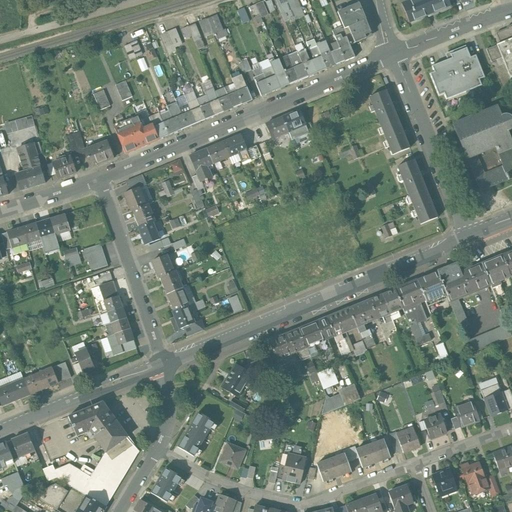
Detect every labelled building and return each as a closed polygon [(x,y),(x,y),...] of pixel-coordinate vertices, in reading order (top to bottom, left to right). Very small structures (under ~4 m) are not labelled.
[(306,16),(301,0),(279,0),(285,22),(306,16)] [(412,0),(401,5),(410,24),(417,21),(418,21),(418,20),(442,10),(442,11),(442,10),(449,7),(450,7),(447,0),(412,0)] [(263,2),(256,5),(261,18),(268,15),(263,2)] [(255,5),(249,8),(254,19),(257,26),(263,23),(260,17),(255,5)] [(359,5),(338,14),(344,30),(348,28),(365,21),(359,5)] [(244,8),(237,11),(242,24),(249,21),(244,8)] [(217,15),(206,20),(213,35),(223,30),(217,15)] [(365,21),(348,28),(355,44),(366,39),(364,36),(370,34),(365,21)] [(195,24),(188,27),(194,43),(202,40),(195,24)] [(511,25),(510,27),(510,28),(496,34),(500,44),(496,46),(497,46),(486,51),(491,63),(501,58),(510,79),(511,78),(511,25)] [(177,28),(168,32),(174,45),(174,47),(184,43),(177,28)] [(168,32),(161,35),(166,48),(174,45),(168,32)] [(354,58),(344,34),(339,36),(341,41),(336,43),(344,62),(354,58)] [(320,40),(314,42),(317,48),(322,46),(320,40)] [(314,41),(308,43),(311,50),(317,48),(314,42),(314,41)] [(137,42),(130,45),(136,58),(143,55),(137,42)] [(336,43),(331,45),(334,52),(330,54),(335,66),(344,62),(336,43)] [(130,45),(124,48),(129,61),(136,58),(130,45)] [(465,47),(450,53),(451,55),(450,55),(452,59),(432,67),(434,73),(430,75),(439,97),(444,95),(446,100),(482,86),(479,80),(484,78),(476,56),(470,58),(466,46),(465,47)] [(152,59),(158,56),(154,48),(148,51),(152,59)] [(297,52),(288,56),(298,82),(308,78),(302,65),(297,52)] [(330,54),(321,58),(326,70),(335,66),(330,54)] [(298,82),(288,56),(287,57),(288,60),(280,63),(279,60),(278,60),(289,86),(298,82)] [(321,58),(312,61),(317,74),(326,70),(321,58)] [(241,62),(245,71),(252,68),(249,59),(241,62)] [(278,60),(269,64),(271,68),(280,89),(289,86),(278,60)] [(312,61),(302,65),(308,78),(317,74),(312,61)] [(271,68),(262,71),(265,81),(271,93),(280,89),(271,68)] [(252,101),(241,76),(231,80),(237,93),(242,105),(252,101)] [(265,81),(256,85),(261,97),(271,93),(265,81)] [(125,82),(115,86),(122,102),(132,98),(125,82)] [(224,88),(215,92),(218,101),(224,113),(233,109),(228,97),(224,88)] [(103,91),(93,95),(100,111),(110,107),(103,91)] [(409,149),(385,92),(369,98),(393,156),(409,149)] [(237,93),(228,97),(233,109),(242,105),(237,93)] [(209,105),(206,96),(197,100),(205,121),(214,117),(209,105)] [(197,100),(187,104),(191,112),(196,125),(205,121),(197,100)] [(218,101),(209,105),(214,117),(224,113),(218,101)] [(511,118),(511,117),(508,116),(504,115),(501,116),(498,108),(485,113),(484,112),(481,113),(481,114),(469,119),(468,119),(465,120),(465,121),(452,126),(479,190),(477,191),(478,193),(511,179),(511,142),(508,132),(511,131),(511,129),(511,118)] [(169,111),(160,115),(168,136),(178,133),(172,120),(169,111)] [(299,111),(282,118),(288,133),(305,126),(299,111)] [(191,112),(182,116),(187,129),(196,125),(191,112)] [(136,117),(120,124),(121,126),(114,129),(125,155),(137,150),(136,149),(141,147),(141,148),(159,140),(149,118),(144,121),(141,113),(135,116),(136,117)] [(159,114),(149,118),(159,140),(168,136),(160,115),(159,114)] [(182,116),(172,120),(178,133),(187,129),(182,116)] [(32,117),(15,121),(18,132),(35,127),(32,117)] [(282,118),(265,125),(271,140),(288,133),(282,118)] [(11,122),(0,126),(3,136),(14,133),(11,122)] [(240,136),(223,143),(230,158),(238,154),(242,163),(250,160),(240,136)] [(40,142),(33,144),(36,154),(43,152),(40,142)] [(260,144),(263,155),(270,153),(267,142),(260,144)] [(107,143),(84,151),(90,168),(113,159),(107,143)] [(223,143),(207,150),(213,165),(230,158),(223,143)] [(33,144),(17,149),(24,171),(14,174),(19,191),(45,183),(36,154),(33,144)] [(358,145),(339,152),(342,158),(352,154),(355,160),(363,157),(358,145)] [(256,146),(249,149),(254,161),(261,158),(256,146)] [(207,150),(189,157),(196,172),(213,165),(207,150)] [(66,155),(57,158),(58,161),(52,163),(58,179),(76,173),(71,157),(66,158),(66,155)] [(437,218),(414,161),(397,167),(421,225),(437,218)] [(0,169),(0,168),(0,196),(8,194),(6,186),(8,185),(7,182),(5,183),(0,169)] [(142,176),(126,183),(129,192),(130,192),(139,189),(146,186),(142,176)] [(139,189),(130,192),(129,192),(123,195),(131,212),(133,211),(146,206),(139,189)] [(146,206),(133,211),(140,228),(153,223),(155,222),(148,205),(146,206)] [(65,215),(50,220),(55,235),(69,231),(65,215)] [(175,227),(185,224),(183,217),(173,220),(175,227)] [(50,220),(36,224),(41,240),(44,251),(58,247),(55,235),(50,220)] [(396,221),(377,228),(379,234),(385,232),(386,238),(400,233),(396,221)] [(153,223),(140,228),(138,229),(145,246),(160,240),(153,223)] [(36,224),(22,229),(27,244),(41,240),(36,224)] [(22,229),(7,233),(12,249),(27,244),(22,229)] [(12,249),(7,233),(1,235),(4,243),(6,251),(12,249)] [(166,239),(148,247),(151,253),(168,246),(166,239)] [(176,248),(187,246),(186,240),(175,241),(176,248)] [(100,245),(86,250),(93,270),(107,266),(100,245)] [(77,252),(64,256),(65,259),(66,259),(68,265),(79,262),(77,256),(78,255),(77,252)] [(511,252),(502,256),(510,275),(511,273),(511,252)] [(167,256),(152,262),(159,279),(161,279),(160,278),(173,273),(167,256)] [(502,256),(482,264),(491,286),(496,298),(503,295),(498,282),(511,276),(510,275),(502,256)] [(482,264),(460,274),(456,265),(438,272),(448,298),(460,328),(468,325),(458,299),(491,286),(482,264)] [(30,267),(17,271),(18,274),(22,273),(24,280),(25,280),(25,278),(33,276),(30,267)] [(173,273),(160,278),(161,279),(167,295),(182,289),(175,272),(173,273)] [(438,272),(417,281),(418,281),(426,301),(428,307),(448,298),(438,272)] [(54,279),(42,281),(43,287),(55,285),(54,279)] [(418,281),(395,290),(403,309),(418,346),(431,341),(429,335),(422,338),(416,324),(427,320),(420,304),(426,301),(418,281)] [(113,282),(99,287),(104,302),(118,297),(113,282)] [(182,289),(167,295),(174,312),(187,307),(188,307),(189,306),(182,289)] [(395,290),(382,295),(390,314),(393,321),(401,317),(399,311),(403,309),(395,290)] [(231,298),(237,313),(245,310),(239,294),(231,298)] [(382,295),(369,301),(377,320),(390,314),(382,295)] [(118,297),(104,302),(108,313),(122,308),(118,297)] [(187,307),(174,312),(172,312),(179,330),(194,324),(189,311),(195,309),(196,311),(205,307),(202,301),(189,306),(188,307),(187,307)] [(369,301),(349,309),(357,328),(377,320),(369,301)] [(122,308),(108,313),(112,324),(126,319),(122,308)] [(349,309),(326,318),(334,337),(340,335),(345,333),(357,328),(349,309)] [(326,318),(299,330),(306,348),(310,358),(324,352),(326,357),(333,355),(334,354),(328,339),(334,337),(326,318)] [(112,324),(106,326),(110,336),(115,334),(115,335),(130,330),(126,319),(112,324)] [(34,322),(27,324),(30,331),(36,328),(34,322)] [(27,324),(21,327),(24,333),(30,331),(27,324)] [(507,325),(466,342),(471,354),(511,337),(507,325)] [(345,333),(356,357),(367,353),(357,328),(345,333)] [(130,330),(115,335),(117,339),(113,340),(116,347),(119,346),(133,341),(130,330)] [(299,330),(283,336),(291,355),(306,348),(299,330)] [(344,337),(341,338),(340,335),(334,337),(342,356),(346,354),(346,355),(348,354),(350,353),(344,337)] [(276,361),(291,355),(283,336),(269,342),(276,361)] [(133,341),(119,346),(122,354),(136,349),(133,341)] [(445,341),(436,345),(443,361),(451,358),(445,341)] [(86,350),(75,355),(82,374),(94,369),(86,350)] [(333,355),(326,357),(325,357),(329,366),(336,363),(333,355)] [(258,361),(248,365),(246,366),(245,367),(243,369),(252,375),(262,371),(258,361)] [(65,363),(37,375),(43,390),(71,378),(65,363)] [(243,369),(235,364),(221,388),(238,399),(245,387),(248,389),(253,380),(250,378),(252,375),(243,369)] [(284,366),(274,370),(279,381),(288,377),(284,366)] [(319,371),(325,389),(341,383),(335,366),(319,371)] [(320,381),(316,371),(310,373),(314,383),(320,381)] [(37,375),(24,380),(30,395),(43,390),(37,375)] [(24,380),(10,386),(16,401),(30,395),(24,380)] [(501,393),(498,384),(481,391),(491,417),(508,411),(501,393)] [(10,386),(0,389),(0,401),(2,407),(16,401),(10,386)] [(511,396),(509,390),(501,393),(508,411),(511,409),(511,396)] [(247,407),(233,399),(229,405),(243,414),(247,407)] [(116,421),(103,403),(68,417),(77,438),(90,432),(94,437),(116,421)] [(472,403),(453,409),(457,418),(460,428),(479,421),(472,403)] [(198,414),(178,447),(193,456),(213,423),(198,414)] [(440,415),(424,421),(430,439),(446,433),(440,415)] [(457,418),(451,420),(455,430),(460,428),(457,418)] [(116,421),(94,437),(106,453),(126,439),(128,437),(116,421)] [(406,437),(404,432),(396,434),(403,452),(403,454),(420,448),(415,434),(406,437)] [(396,433),(388,436),(395,455),(403,452),(396,434),(396,433)] [(28,434),(11,441),(18,458),(35,452),(28,434)] [(392,446),(388,436),(382,438),(383,440),(386,448),(392,446)] [(126,439),(106,453),(95,472),(85,466),(81,472),(70,465),(45,475),(48,482),(57,478),(87,496),(106,508),(139,452),(126,439)] [(356,450),(355,450),(358,459),(362,469),(390,459),(386,448),(383,440),(356,450)] [(11,441),(6,443),(13,461),(18,458),(11,441)] [(6,443),(0,445),(0,469),(14,464),(13,461),(6,443)] [(243,451),(227,444),(220,462),(237,470),(240,464),(238,463),(243,451)] [(355,447),(349,449),(353,461),(358,459),(355,450),(356,450),(355,447)] [(511,451),(511,448),(493,455),(499,471),(511,466),(511,451)] [(349,449),(343,451),(344,455),(344,454),(347,463),(353,461),(349,449)] [(306,458),(288,454),(285,467),(282,481),(281,481),(300,485),(306,458)] [(344,455),(316,465),(323,483),(351,473),(347,463),(344,454),(344,455)] [(478,464),(468,468),(467,465),(462,467),(463,470),(462,470),(469,488),(472,490),(478,487),(480,493),(490,489),(486,478),(486,477),(483,478),(483,477),(484,477),(485,475),(484,472),(482,471),(481,471),(478,464)] [(285,467),(279,466),(276,479),(282,481),(285,467)] [(316,470),(310,468),(307,480),(313,481),(316,470)] [(166,469),(151,493),(166,503),(181,478),(166,469)] [(449,471),(432,478),(439,498),(440,498),(439,494),(455,488),(449,471)] [(18,472),(4,478),(15,503),(29,497),(18,472)] [(499,494),(493,476),(486,478),(490,489),(493,497),(499,494)] [(55,485),(43,489),(38,499),(57,511),(68,492),(55,485)] [(406,487),(388,494),(394,510),(394,511),(406,511),(405,506),(413,504),(406,487)] [(236,501),(220,495),(216,506),(214,511),(215,511),(232,511),(236,501)] [(381,511),(376,495),(360,501),(363,511),(381,511)] [(103,511),(106,508),(87,496),(77,511),(103,511)] [(195,496),(186,506),(190,510),(192,508),(199,500),(195,496)] [(210,501),(203,499),(203,501),(199,500),(192,508),(194,509),(193,511),(213,511),(214,511),(216,506),(212,505),(212,504),(209,503),(210,501)] [(151,511),(153,509),(140,501),(134,511),(135,511),(151,511)] [(236,501),(232,511),(239,511),(242,503),(236,501)] [(363,511),(360,501),(345,506),(346,511),(363,511)]
